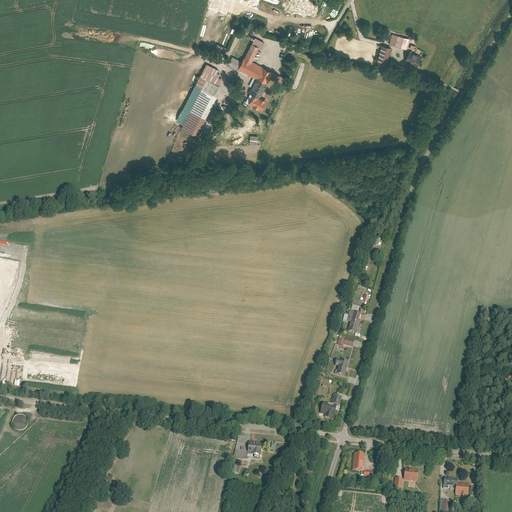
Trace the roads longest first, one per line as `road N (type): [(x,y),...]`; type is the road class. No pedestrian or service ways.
road 1 (residential): [(511,13),(415,176),(342,437)]
road 2 (residential): [(0,399),(342,437)]
road 3 (residential): [(342,437),(511,457)]
